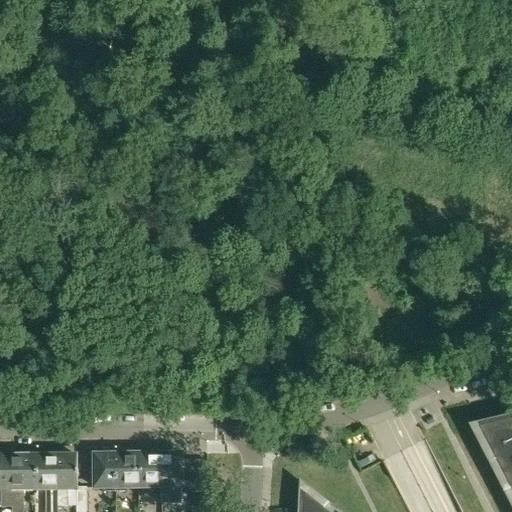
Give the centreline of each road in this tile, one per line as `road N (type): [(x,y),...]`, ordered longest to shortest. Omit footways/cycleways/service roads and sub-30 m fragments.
road 1 (residential): [(511,371),(257,431)]
road 2 (residential): [(257,431),(0,426)]
